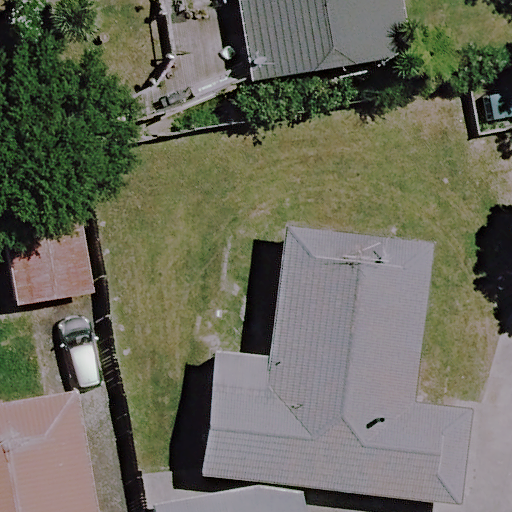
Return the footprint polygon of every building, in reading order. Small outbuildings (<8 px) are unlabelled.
[(417,54),(408,0),(239,0),(252,79),(417,54)] [(99,297),(81,170),(4,181),(22,308),(99,297)] [(195,350),(177,489),(230,496),(290,503),(355,511),(448,511),(459,425),(432,422),(439,374),(409,370),(425,244),(268,224),(250,357),(195,350)] [(0,511),(106,511),(87,392),(0,406),(0,511)] [(291,511),(290,503),(230,496),(149,511),(291,511)]
